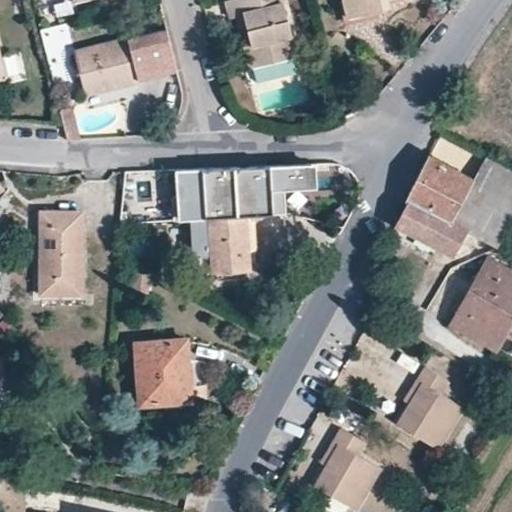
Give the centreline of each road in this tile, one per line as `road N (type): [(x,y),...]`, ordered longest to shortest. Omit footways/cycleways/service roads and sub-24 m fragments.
road 1 (residential): [(395,149),(375,214),(257,428),(222,511)]
road 2 (residential): [(0,146),(213,149)]
road 3 (residential): [(213,149),(341,141),(395,149)]
road 4 (residential): [(489,0),(404,116),(395,149)]
road 5 (residential): [(182,0),(213,149)]
